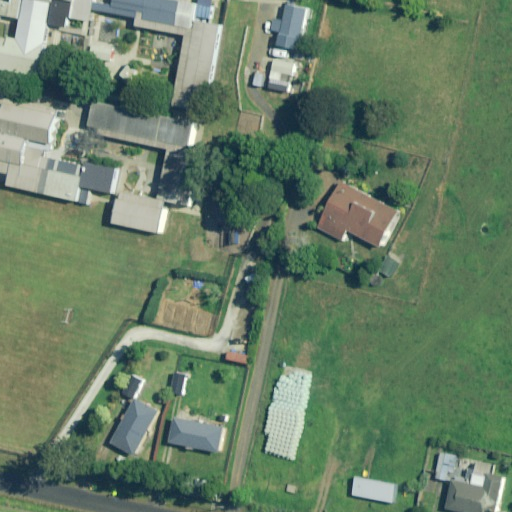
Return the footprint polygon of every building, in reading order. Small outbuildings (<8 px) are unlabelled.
[(0,0),(0,13),(61,23),(63,13),(84,16),(86,0),(0,0)] [(180,29),(166,102),(200,109),(216,23),(192,19),(195,3),(181,0),(106,0),(106,6),(135,12),(133,20),(180,29)] [(298,11),(278,7),(275,19),(296,22),(298,11)] [(99,22),(93,55),(114,59),(120,27),(99,22)] [(37,43),(0,35),(0,70),(31,76),(37,43)] [(287,61),(265,57),(263,71),(284,75),(287,61)] [(139,71),(131,63),(122,72),(130,80),(139,71)] [(0,171),(2,172),(0,181),(0,185),(72,199),(74,187),(110,193),(104,222),(152,231),(158,198),(188,204),(196,156),(185,154),(191,119),(81,98),(76,127),(162,143),(153,193),(120,187),(123,166),(78,157),(75,173),(43,167),(45,156),(37,155),(40,139),(48,140),(54,107),(0,97),(0,171)] [(401,210),(345,181),(322,226),(346,239),(351,228),(383,245),(401,210)] [(402,261),(392,255),(383,269),(393,276),(402,261)] [(369,267),(354,261),(349,271),(365,277),(369,267)] [(252,353),(231,350),(230,359),(251,362),(252,353)] [(147,379),(124,370),(120,380),(129,384),(126,392),(140,398),(147,379)] [(190,375),(178,372),(174,390),(186,393),(190,375)] [(164,411),(141,398),(115,441),(137,454),(164,411)] [(199,420),(176,417),(173,442),(191,444),(191,446),(223,450),(227,425),(199,422),(199,420)] [(462,454),(446,450),(438,476),(454,480),(462,454)] [(499,511),(507,475),(479,469),(476,483),(456,479),(450,507),(469,511),(499,511)] [(400,482),(359,475),(356,494),(397,501),(400,482)]
